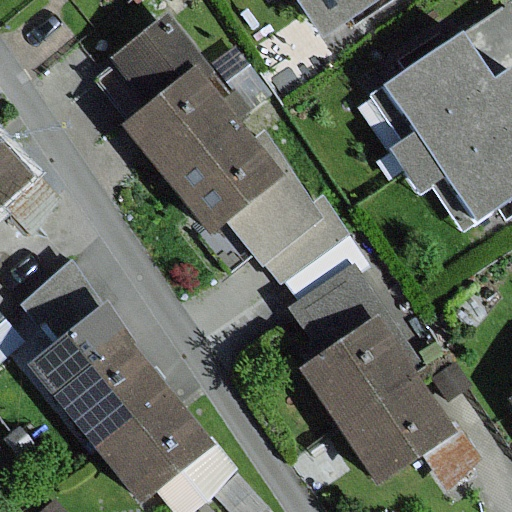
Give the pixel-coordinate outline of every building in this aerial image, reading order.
[(280,0),(318,54),(395,0),(280,0)] [(511,4),(455,40),(487,88),(504,77),(511,88),(511,4)] [(161,187),(234,128),(190,72),(197,67),(164,24),(112,63),(149,111),(119,133),(161,187)] [(401,174),(511,103),(511,88),(504,77),(487,88),(455,40),(365,99),(396,148),(388,153),(401,174)] [(234,49),(209,66),(223,86),(248,68),(234,49)] [(511,103),(401,174),(418,203),(432,194),(459,234),(511,198),(511,103)] [(278,182),(234,128),(161,187),(204,241),(223,226),(278,182)] [(26,185),(0,156),(0,208),(26,185)] [(278,182),(223,226),(259,271),(264,267),(320,223),(288,174),(278,182)] [(34,178),(26,185),(0,208),(30,240),(59,205),(34,178)] [(320,223),(264,267),(279,289),(283,285),(346,237),(332,214),(320,223)] [(361,259),(346,237),(283,285),(294,304),(351,266),(361,259)] [(101,310),(71,264),(17,309),(50,350),(101,310)] [(312,361),(291,375),(332,434),(410,381),(402,368),(414,359),(351,266),(294,304),(280,314),(312,361)] [(73,379),(44,402),(89,456),(163,396),(118,340),(122,336),(101,310),(50,350),(73,379)] [(443,350),(415,368),(442,408),(470,390),(443,350)] [(450,439),(410,381),(332,434),(373,492),(420,460),(450,439)] [(208,452),(163,396),(89,456),(134,511),(179,475),(208,452)] [(213,447),(208,452),(179,475),(204,509),(235,474),(213,447)] [(239,478),(214,500),(224,511),(265,511),(267,510),(239,478)]
